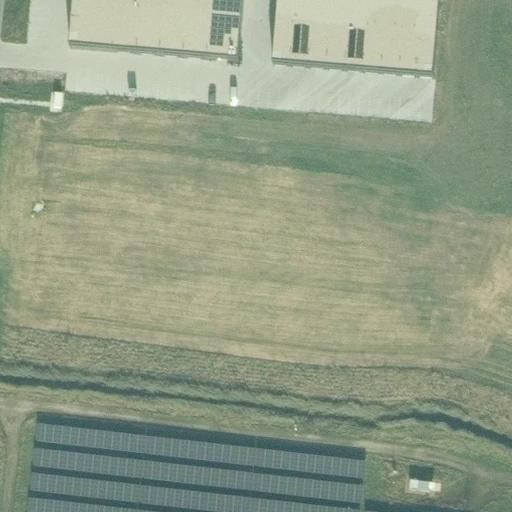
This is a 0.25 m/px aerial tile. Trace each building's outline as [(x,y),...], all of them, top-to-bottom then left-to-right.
[(143,0),(120,0),(120,5),(119,15),(142,17),(143,0)] [(167,0),(143,0),(142,17),(166,19),(167,0)] [(167,0),(166,19),(190,21),(191,0),(167,0)] [(191,0),(190,21),(213,23),(214,0),(191,0)] [(214,0),(213,23),(243,25),(245,0),(214,0)] [(295,27),(297,0),(277,0),(275,25),(293,27),(295,27)] [(315,28),(317,0),(297,0),(295,27),(312,28),(315,28)] [(335,30),(337,0),(317,0),(315,28),(330,30),(335,30)] [(355,32),(357,0),(337,0),(335,30),(348,31),(355,32)] [(375,33),(377,0),(357,0),(355,32),(366,33),(375,33)] [(395,35),(397,0),(377,0),(375,33),(384,34),(395,35)] [(415,37),(417,0),(397,0),(395,35),(403,36),(415,37)] [(436,39),(439,0),(417,0),(415,37),(419,37),(436,39)] [(118,29),(119,15),(120,5),(75,1),(73,25),(118,29)] [(116,55),(139,57),(142,17),(119,15),(118,29),(116,55)] [(139,57),(163,59),(166,19),(142,17),(139,57)] [(166,19),(163,59),(186,61),(190,21),(166,19)] [(213,23),(190,21),(186,61),(210,63),(213,23)] [(213,23),(210,63),(240,65),(243,25),(213,23)] [(71,51),(116,55),(118,29),(73,25),(71,51)] [(289,71),(293,27),(275,25),(271,67),(271,70),(272,70),(289,71)] [(308,73),(312,28),(295,27),(293,27),(289,71),(291,71),(308,73)] [(326,74),(330,30),(315,28),(312,28),(308,73),(313,73),(326,74)] [(344,75),(348,31),(335,30),(330,30),(326,74),(333,75),(344,75)] [(362,77),(366,33),(355,32),(348,31),(344,75),(354,76),(362,77)] [(380,78),(384,34),(375,33),(366,33),(362,77),(373,78),(380,78)] [(399,80),(403,36),(395,35),(384,34),(380,78),(394,80),(399,80)] [(415,81),(419,37),(415,37),(403,36),(399,80),(403,80),(415,81)] [(432,83),(436,39),(419,37),(415,81),(417,81),(419,82),(432,83)]
